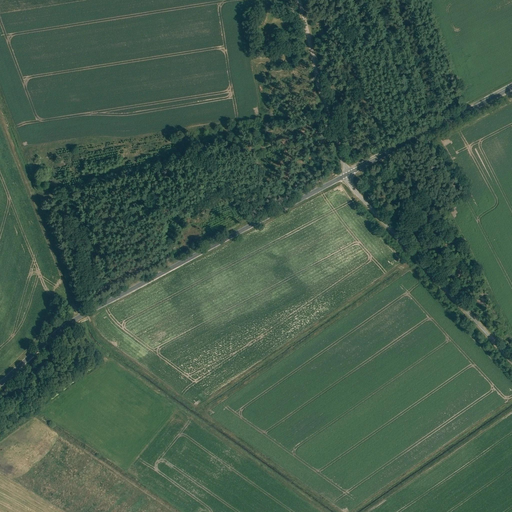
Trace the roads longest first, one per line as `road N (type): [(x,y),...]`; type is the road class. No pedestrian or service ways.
road 1 (tertiary): [(0,382),(78,316),(346,174)]
road 2 (unclassified): [(346,174),(511,360)]
road 3 (tertiary): [(346,174),(511,87)]
road 4 (unclassified): [(297,0),(346,174)]
